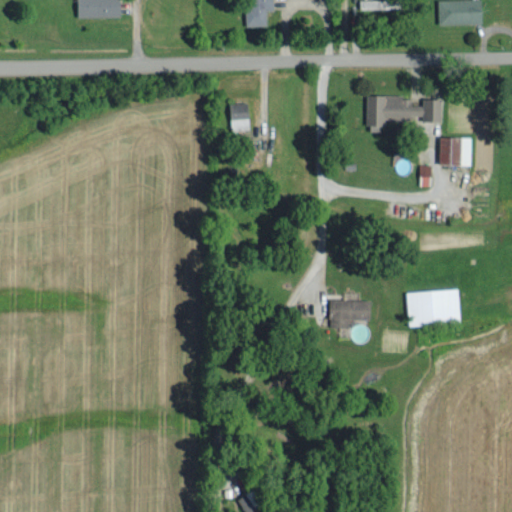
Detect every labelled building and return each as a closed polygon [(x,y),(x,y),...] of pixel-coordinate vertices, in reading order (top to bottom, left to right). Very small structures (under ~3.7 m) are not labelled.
[(78,0),(78,15),(121,14),(121,0),(78,0)] [(245,0),(246,24),(267,23),(266,8),(274,8),(273,0),(245,0)] [(359,0),(359,7),(375,7),(375,8),(384,8),(384,9),(393,9),(393,8),(402,8),(402,0),(359,0)] [(482,0),(437,0),(439,22),(483,21),(482,0)] [(442,119),(442,97),(422,97),(422,103),(411,103),(412,94),(368,93),(367,129),(383,129),(384,118),(411,118),(411,113),(422,113),(422,119),(442,119)] [(230,101),(231,128),(250,128),(249,100),(230,101)] [(471,163),(472,135),(440,134),(439,162),(471,163)] [(459,287),(410,289),(412,322),(461,320),(459,287)] [(371,317),(371,298),(329,297),(329,324),(351,325),(351,317),(371,317)] [(268,511),(252,487),(237,497),(246,511),(268,511)]
